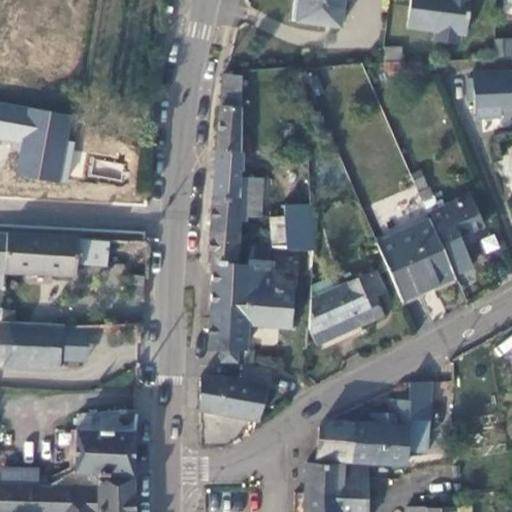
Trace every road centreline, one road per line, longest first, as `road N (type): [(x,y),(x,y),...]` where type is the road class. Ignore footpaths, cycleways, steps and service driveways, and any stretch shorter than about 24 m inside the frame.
road 1 (secondary): [(169,474),(176,220),(208,0)]
road 2 (residential): [(511,300),(327,398),(267,439)]
road 3 (unknown): [(171,297),(0,295)]
